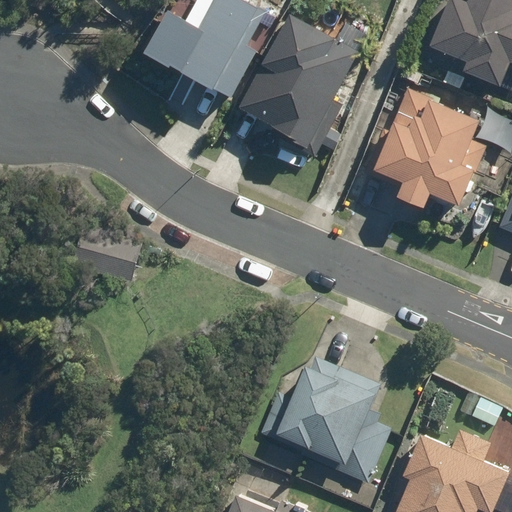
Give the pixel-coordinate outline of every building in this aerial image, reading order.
[(198,109),(207,93),(228,105),(259,51),(239,39),(256,10),(239,0),(197,0),(185,21),(167,11),(138,61),(174,82),(168,92),(198,109)] [(511,0),(460,0),(460,1),(456,0),(446,0),(427,49),(461,62),(455,76),(498,93),(508,67),(511,68),(511,21),(507,20),(511,7),(511,0)] [(359,56),(289,16),(234,113),(304,153),(359,56)] [(420,216),(426,201),(454,213),(470,174),(459,170),(478,123),(399,90),(364,176),(395,188),(389,203),(420,216)] [(511,150),(511,122),(488,112),(474,141),(509,157),(511,150)] [(511,196),(497,231),(511,237),(511,196)] [(128,287),(141,243),(81,224),(68,268),(128,287)] [(276,391),(258,435),(272,440),(263,463),(295,476),(305,454),(316,459),(307,481),(372,508),(381,486),(370,481),(392,428),(365,416),(378,384),(309,355),(292,397),(276,391)] [(503,409),(479,397),(470,416),(494,427),(503,409)] [(459,432),(450,450),(418,436),(399,478),(408,483),(395,511),(490,511),(507,476),(481,464),(489,446),(459,432)] [(281,511),(235,493),(227,511),(281,511)]
